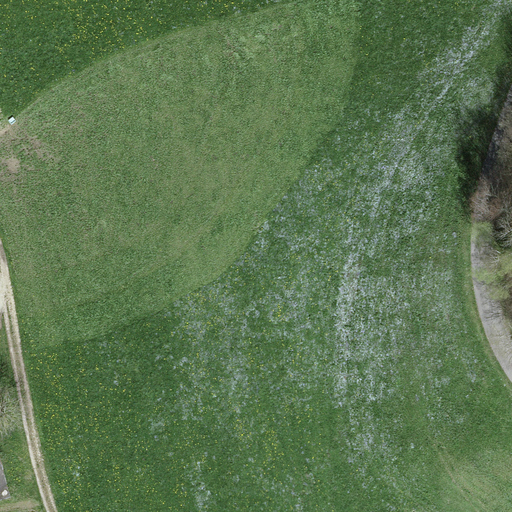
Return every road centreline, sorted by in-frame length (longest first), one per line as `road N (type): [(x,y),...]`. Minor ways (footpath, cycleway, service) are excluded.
road 1 (unclassified): [(511,111),(488,186),(481,246),(493,323),(511,362)]
road 2 (track): [(0,265),(31,445),(52,511)]
